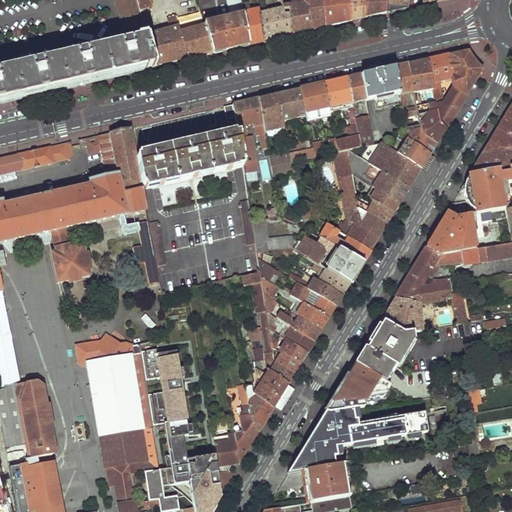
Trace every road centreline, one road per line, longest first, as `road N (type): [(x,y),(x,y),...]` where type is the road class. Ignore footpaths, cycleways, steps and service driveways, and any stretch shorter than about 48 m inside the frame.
road 1 (tertiary): [(511,58),(236,511)]
road 2 (primary): [(0,136),(440,35)]
